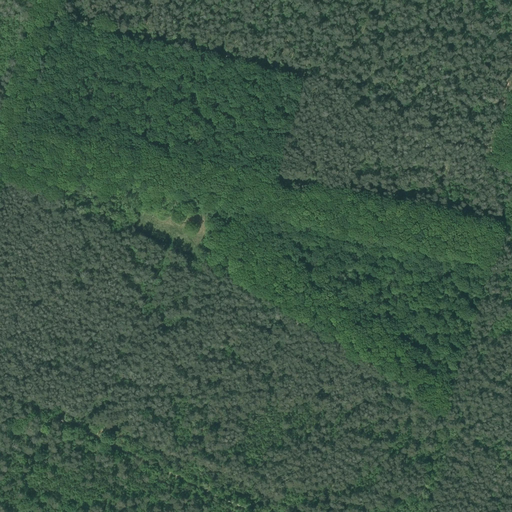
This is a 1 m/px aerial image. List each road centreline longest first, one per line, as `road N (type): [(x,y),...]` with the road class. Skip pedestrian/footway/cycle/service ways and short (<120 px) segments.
road 1 (track): [(511,226),(16,127)]
road 2 (track): [(0,385),(251,511)]
road 3 (track): [(52,0),(0,182)]
